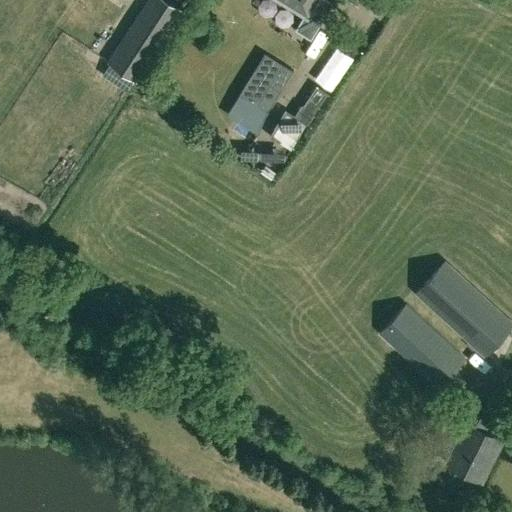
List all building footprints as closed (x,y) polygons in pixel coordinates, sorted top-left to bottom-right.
[(138,81),(185,10),(169,0),(147,0),(107,60),(138,81)] [(330,0),(291,0),(307,10),(296,27),(311,36),(333,1),(330,0)] [(239,92),(268,110),(293,69),(265,52),(239,92)] [(317,84),(295,113),(310,123),(330,93),(317,84)] [(307,121),(286,109),(270,135),(291,148),(307,121)] [(511,323),(511,322),(445,261),(417,291),(485,354),(511,323)] [(439,384),(464,356),(406,303),(380,331),(439,384)] [(470,401),(461,418),(468,421),(447,462),(478,478),(491,451),(494,453),(502,438),(485,429),(494,413),(470,401)]
